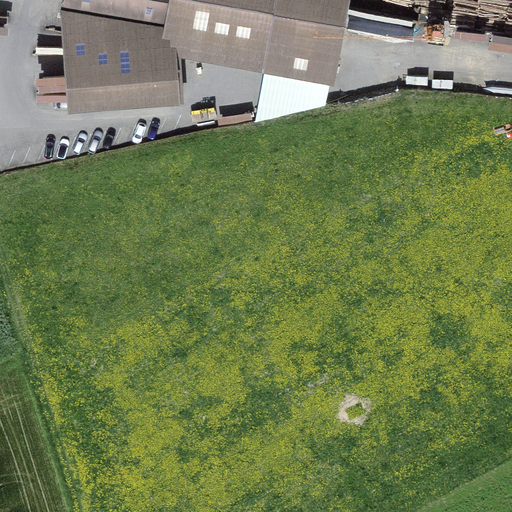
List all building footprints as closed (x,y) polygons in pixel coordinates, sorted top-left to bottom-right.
[(111,16),(168,26),(173,0),(69,0),(63,35),(106,43),(111,16)] [(173,0),(168,26),(172,48),(264,64),(271,43),(334,55),(345,0),(173,0)] [(350,9),(348,31),(414,37),(416,15),(350,9)] [(106,43),(63,35),(77,109),(172,101),(172,48),(168,26),(111,16),(106,43)] [(511,93),(511,76),(493,76),(493,93),(511,93)]
